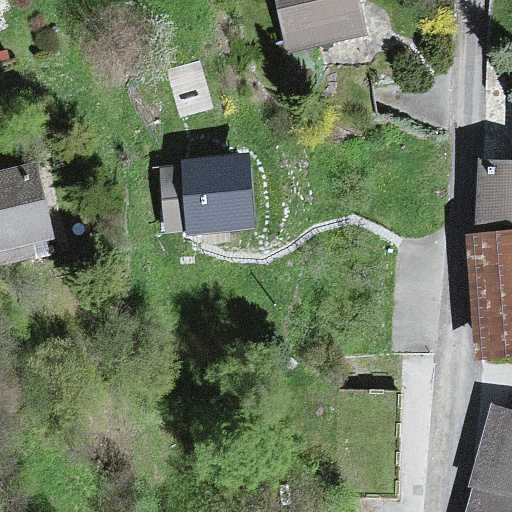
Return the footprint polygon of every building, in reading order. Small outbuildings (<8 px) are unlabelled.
[(333,0),(261,0),(271,51),(341,39),(333,0)] [(224,158),(158,162),(162,246),(229,242),(224,158)] [(475,236),(482,356),(511,351),(511,163),(481,163),(484,234),(475,236)] [(19,168),(0,171),(0,261),(38,253),(19,168)] [(511,511),(511,412),(497,408),(474,481),(485,484),(476,511),(511,511)]
